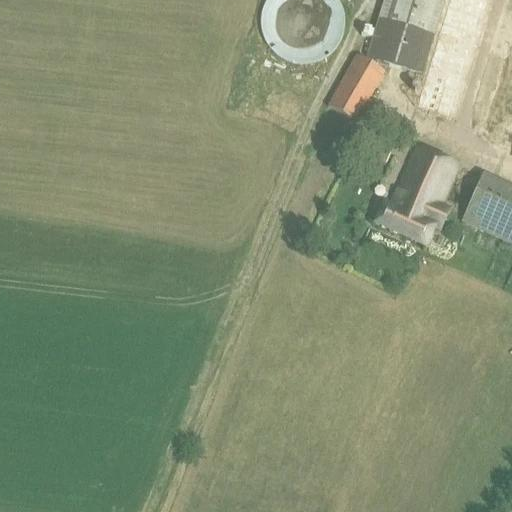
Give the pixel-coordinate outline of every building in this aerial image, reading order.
[(267,0),(264,6),(261,13),(260,22),(260,30),(262,38),(266,45),(271,52),(277,58),(284,62),(292,65),(300,66),(308,66),(316,64),(324,60),(331,55),(336,49),(340,42),(343,34),(345,26),(344,18),(342,10),(339,2),(337,0),(267,0)] [(384,0),(378,21),(433,37),(444,0),(384,0)] [(433,37),(378,21),(367,59),(422,75),(433,37)] [(356,125),(385,77),(355,59),(328,107),(356,125)] [(511,62),(503,60),(480,136),(511,145),(511,62)] [(361,147),(388,159),(395,144),(367,131),(361,147)] [(417,150),(390,210),(383,207),(375,226),(425,249),(434,229),(440,232),(450,211),(441,207),(458,168),(417,150)] [(511,246),(511,189),(484,176),(462,224),(511,246)]
